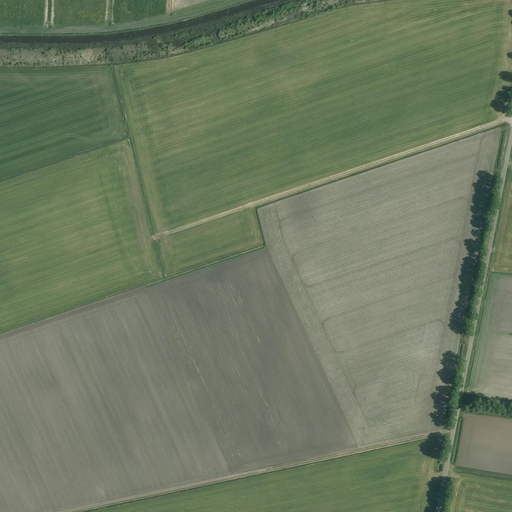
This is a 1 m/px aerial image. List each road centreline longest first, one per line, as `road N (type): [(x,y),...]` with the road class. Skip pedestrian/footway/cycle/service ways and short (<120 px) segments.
road 1 (track): [(66,511),(452,434)]
road 2 (unclassified): [(437,511),(511,131)]
road 3 (track): [(511,120),(154,236)]
road 4 (track): [(250,0),(129,30),(0,33)]
